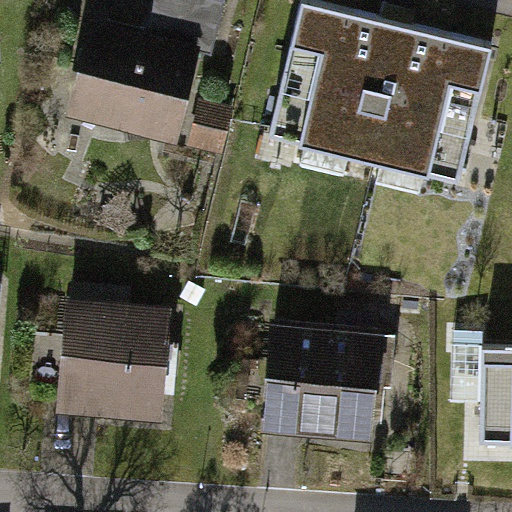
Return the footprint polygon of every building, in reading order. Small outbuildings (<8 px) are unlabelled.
[(160,23),(166,0),(152,0),(143,36),(197,50),(202,33),(160,23)] [(225,0),(166,0),(160,23),(202,33),(216,37),(225,0)] [(490,50),(307,6),(277,132),(460,176),(490,50)] [(93,24),(73,108),(177,133),(197,50),(143,36),(93,24)] [(229,110),(204,104),(195,138),(220,144),(229,110)] [(138,274),(79,270),(68,406),(171,414),(179,301),(136,298),(138,274)] [(395,322),(276,316),(271,432),(389,438),(395,322)] [(511,344),(484,344),(482,441),(511,441),(511,344)]
